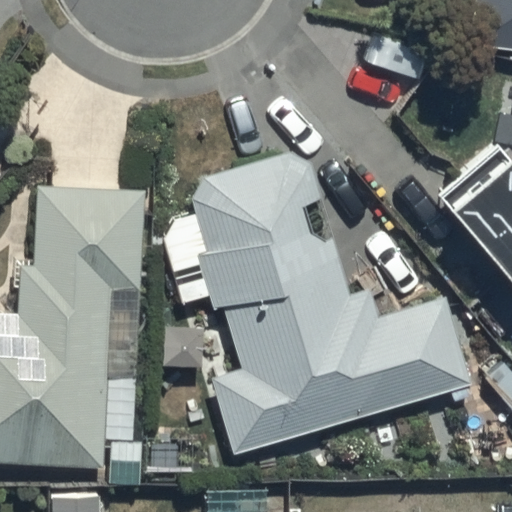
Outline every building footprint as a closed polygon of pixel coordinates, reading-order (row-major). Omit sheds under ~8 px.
[(511,0),(469,0),(464,39),(511,44),(511,0)] [(432,190),(507,276),(511,271),(511,154),(494,135),(432,190)] [(236,360),(190,375),(206,426),(219,422),(228,449),(463,377),(438,296),(376,315),(367,287),(344,294),(304,166),(282,149),(200,168),(188,196),(192,210),(166,216),(155,237),(177,302),(202,294),(207,310),(218,306),(236,360)] [(0,457),(98,463),(97,479),(133,481),(136,435),(128,434),(143,187),(34,180),(28,265),(13,265),(10,312),(0,311),(0,457)] [(96,511),(97,492),(47,492),(46,511),(96,511)]
